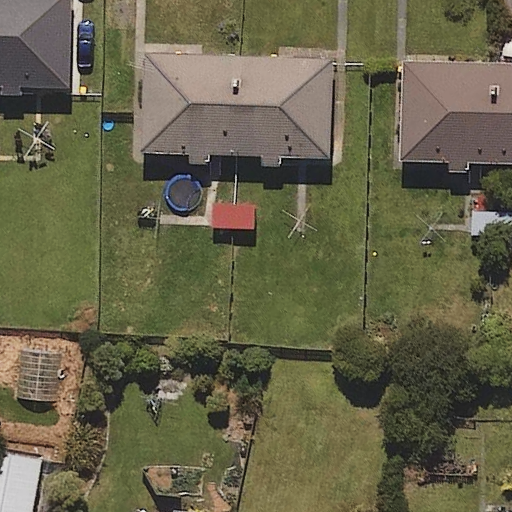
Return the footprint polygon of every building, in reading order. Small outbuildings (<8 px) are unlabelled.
[(77,0),(0,0),(0,91),(77,92),(77,0)] [(333,65),(145,60),(142,160),(330,165),(333,65)] [(511,70),(400,69),(399,169),(511,170),(511,70)] [(511,240),(511,193),(474,192),(471,238),(511,240)] [(254,207),(212,208),(213,233),(255,232),(254,207)] [(58,352),(20,351),(19,401),(57,402),(58,352)] [(36,511),(43,461),(0,455),(0,511),(36,511)]
